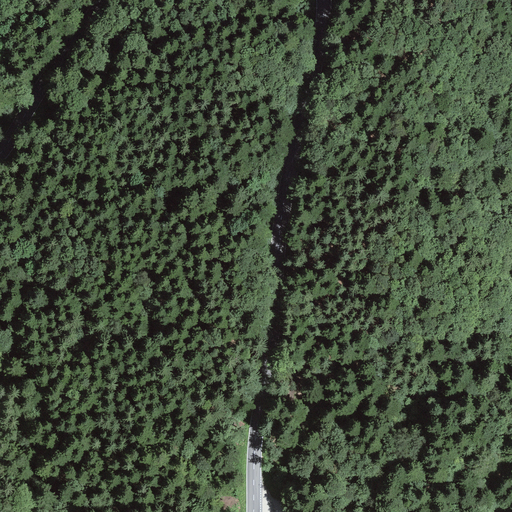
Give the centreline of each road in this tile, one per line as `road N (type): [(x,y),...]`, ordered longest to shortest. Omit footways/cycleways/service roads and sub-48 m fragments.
road 1 (secondary): [(324,0),(285,204),(255,432),(253,511)]
road 2 (secondary): [(0,154),(106,0)]
